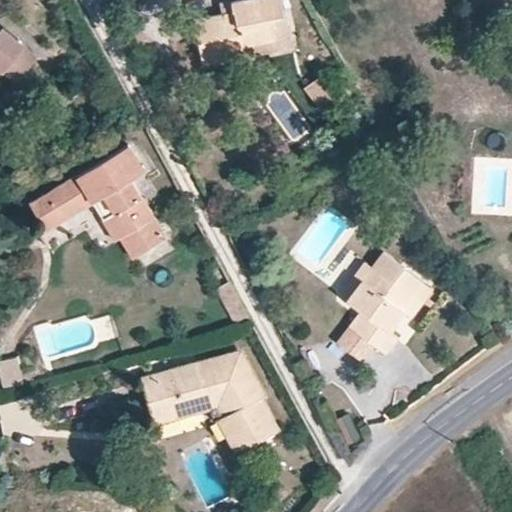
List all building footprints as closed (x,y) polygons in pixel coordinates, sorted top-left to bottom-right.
[(280,0),(231,0),(230,0),(233,11),(193,19),(201,63),(244,55),(242,45),(275,38),(271,17),(283,14),(280,0)] [(271,17),(275,38),(242,45),(244,55),(290,46),(283,14),(271,17)] [(0,69),(18,83),(40,58),(4,29),(0,33),(0,69)] [(320,70),(303,84),(315,99),(332,86),(320,70)] [(29,203),(54,246),(107,214),(112,211),(138,253),(165,237),(144,201),(130,178),(143,169),(127,143),(29,203)] [(144,201),(157,192),(143,169),(130,178),(144,201)] [(132,257),(138,253),(112,211),(107,214),(132,257)] [(389,331),(404,312),(401,309),(422,281),(384,251),(371,266),(347,299),(361,310),(348,325),(335,340),(359,361),(372,345),(373,344),(384,352),(396,337),(389,331)] [(371,266),(365,262),(341,294),(347,299),(371,266)] [(430,287),(422,281),(401,309),(404,312),(409,314),(430,287)] [(152,423),(219,404),(225,415),(218,418),(220,421),(224,420),(240,451),(278,430),(260,398),(263,397),(239,354),(140,381),(152,423)] [(0,361),(0,368),(6,392),(28,386),(21,357),(0,361)] [(31,401),(19,406),(15,397),(0,404),(0,415),(9,436),(40,422),(31,401)] [(351,445),(364,440),(353,414),(341,419),(351,445)]
